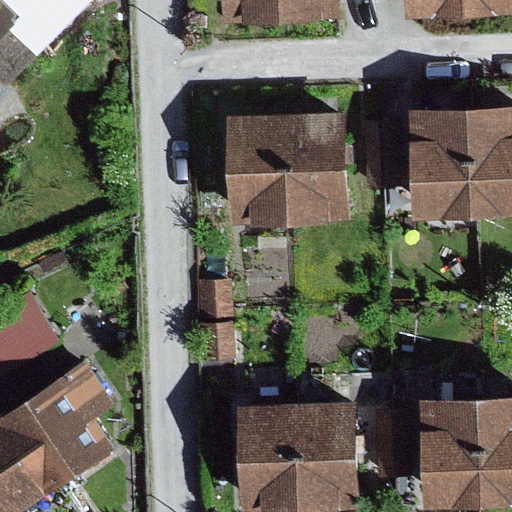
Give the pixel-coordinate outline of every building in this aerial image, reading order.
[(0,0),(0,41),(41,0),(0,0)] [(218,0),(220,24),(341,20),(340,0),(218,0)] [(511,0),(405,0),(407,22),(511,18),(511,0)] [(511,108),(408,112),(412,219),(511,216),(511,108)] [(346,113),(225,117),(229,224),(350,220),(346,113)] [(400,120),(366,121),(368,189),(402,188),(400,120)] [(232,320),(230,281),(199,282),(200,321),(232,320)] [(0,378),(60,343),(30,292),(0,309),(0,378)] [(233,364),(231,325),(200,326),(202,366),(233,364)] [(83,363),(0,420),(0,511),(71,511),(57,491),(115,451),(94,421),(114,407),(83,363)] [(511,400),(417,403),(421,511),(511,507),(511,400)] [(357,405),(235,409),(238,511),(353,511),(360,511),(357,405)] [(410,410),(376,411),(378,480),(412,478),(410,410)]
